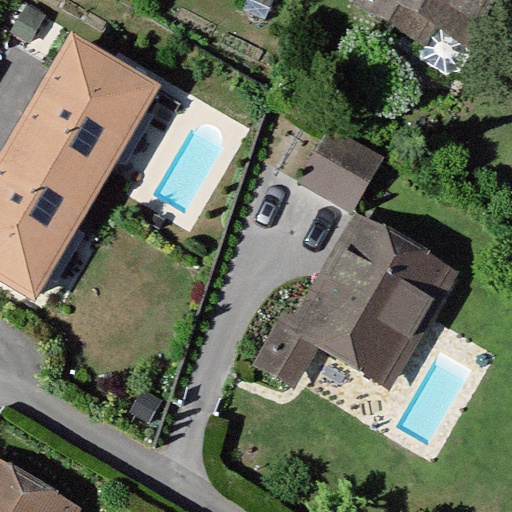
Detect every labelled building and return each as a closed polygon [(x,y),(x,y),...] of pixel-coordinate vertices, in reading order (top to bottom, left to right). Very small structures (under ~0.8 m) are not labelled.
[(508,0),(357,0),(349,14),(421,54),(435,30),(478,54),(508,0)] [(156,90),(84,48),(0,191),(0,278),(34,298),(156,90)] [(306,179),(360,208),(388,155),(334,127),(306,179)] [(444,279),(358,230),(299,334),(385,383),(444,279)] [(0,511),(68,511),(0,471),(0,511)]
